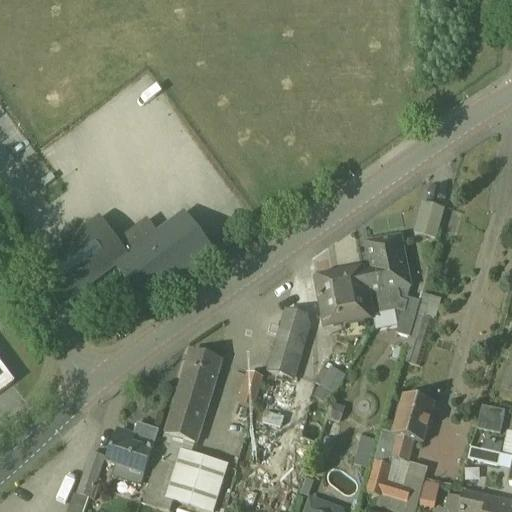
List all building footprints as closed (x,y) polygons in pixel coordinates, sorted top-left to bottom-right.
[(419,236),(437,241),(444,213),(426,208),(419,236)] [(147,311),(218,259),(187,217),(160,236),(150,222),(118,246),(101,222),(34,271),(64,311),(118,271),(147,311)] [(400,240),(367,246),(372,272),(365,273),(373,317),(398,312),(403,313),(405,305),(399,303),(396,290),(409,287),(409,286),(400,240)] [(365,273),(317,282),(320,301),(319,301),(319,303),(321,303),(325,326),(373,317),(365,273)] [(409,287),(396,290),(399,303),(405,305),(406,306),(408,300),(412,286),(409,286),(409,287)] [(410,340),(403,363),(420,368),(440,301),(423,296),(410,340)] [(406,306),(405,305),(403,313),(397,336),(410,340),(421,303),(408,300),(406,306)] [(288,312),(270,374),(293,380),(311,319),(288,312)] [(223,363),(191,354),(166,437),(185,443),(197,446),(223,363)] [(317,399),(334,404),(344,373),(327,367),(317,399)] [(0,395),(13,386),(0,369),(0,395)] [(263,380),(248,375),(239,406),(254,411),(263,380)] [(435,407),(404,399),(393,437),(389,436),(383,458),(409,465),(415,443),(424,446),(435,407)] [(506,412),(482,408),(477,431),(501,436),(506,412)] [(159,432),(138,425),(133,439),(135,439),(132,448),(152,454),(159,432)] [(133,439),(118,434),(108,465),(145,477),(152,454),(132,448),(135,439),(133,439)] [(166,437),(144,506),(163,511),(171,511),(174,502),(167,500),(181,454),(185,443),(166,437)] [(360,437),(355,466),(369,469),(374,440),(360,437)] [(503,446),(485,442),(483,452),(500,456),(503,446)] [(500,456),(483,452),(480,463),(498,467),(500,456)] [(214,511),(228,469),(181,454),(167,500),(174,502),(205,511),(214,511)] [(105,459),(92,455),(82,485),(95,490),(95,489),(99,490),(102,482),(98,481),(105,459)] [(392,469),(375,464),(366,495),(380,499),(378,506),(388,509),(391,500),(407,505),(411,491),(388,484),(392,469)] [(426,482),(420,502),(435,506),(440,485),(426,482)] [(95,490),(82,485),(78,497),(91,501),(95,490)] [(484,511),(488,499),(463,494),(462,500),(450,497),(446,511),(447,511),(484,511)] [(308,497),(302,511),(345,511),(346,511),(308,497)] [(511,511),(511,504),(488,499),(484,511),(511,511)]
